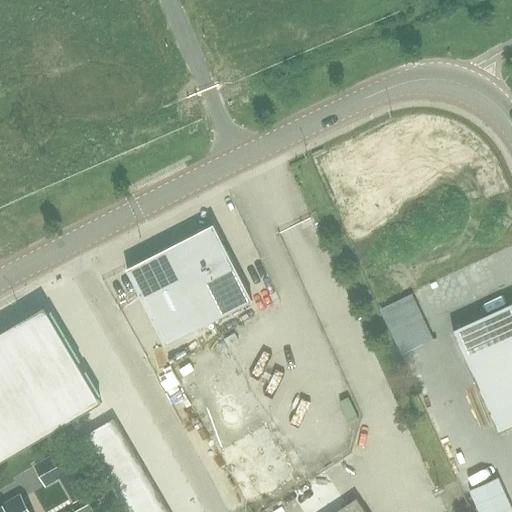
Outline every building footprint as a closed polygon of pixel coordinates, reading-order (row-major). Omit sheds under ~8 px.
[(214,225),(126,269),(166,346),(253,302),(214,225)] [(435,294),(392,313),(401,332),(469,481),(511,462),(498,433),(511,426),(511,303),(451,331),(443,313),(435,294)] [(44,307),(0,333),(0,464),(70,423),(102,404),(44,307)] [(79,438),(121,511),(168,511),(114,418),(79,438)] [(61,481),(77,473),(79,472),(66,448),(46,460),(57,479),(60,478),(61,481)] [(30,511),(21,496),(0,507),(0,511),(30,511)] [(365,511),(357,499),(336,511),(365,511)]
